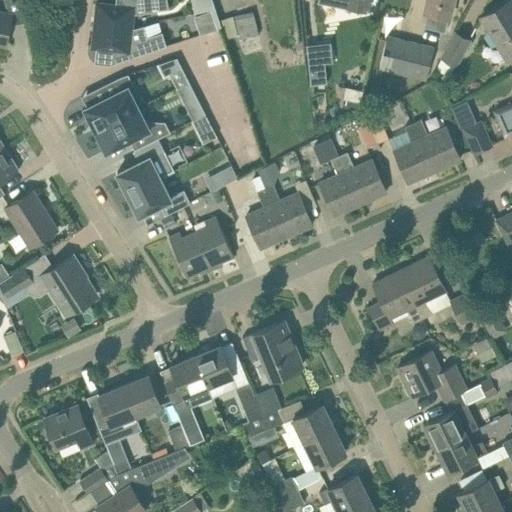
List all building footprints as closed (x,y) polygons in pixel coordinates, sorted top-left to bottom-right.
[(97,1),(94,24),(132,28),(134,12),(138,12),(169,7),(167,0),(116,0),(116,3),(97,1)] [(318,0),(318,3),(367,13),(369,0),(318,0)] [(427,0),(425,10),(428,11),(424,25),(446,31),(453,0),(427,0)] [(508,0),(482,16),(507,58),(511,55),(511,1),(511,0),(508,0)] [(0,42),(6,43),(12,12),(0,9),(0,42)] [(211,10),(194,15),(200,34),(217,28),(211,10)] [(244,12),(233,15),(238,35),(238,38),(259,33),(253,10),(249,11),(244,12)] [(132,28),(94,24),(92,46),(116,49),(114,62),(167,44),(162,30),(147,35),(143,24),(132,28)] [(436,67),(450,75),(456,64),(457,64),(470,39),(455,31),(436,67)] [(380,68),(426,79),(434,47),(388,35),(380,68)] [(307,43),(306,43),(310,84),(327,82),(325,61),(317,62),(316,42),(307,43)] [(177,56),(157,63),(163,76),(182,66),(177,56)] [(85,107),(96,128),(139,106),(129,86),(134,83),(128,72),(121,75),(87,92),(92,103),(85,107)] [(190,80),(177,87),(182,97),(195,91),(190,80)] [(346,86),(343,97),(361,101),(363,90),(346,86)] [(511,101),(495,109),(506,133),(511,130),(511,101)] [(139,106),(96,128),(107,149),(130,138),(135,148),(159,136),(171,130),(165,120),(150,119),(146,121),(139,106)] [(369,122),(370,125),(381,120),(376,108),(365,112),(366,116),(369,122)] [(193,119),(192,120),(197,129),(211,123),(206,113),(193,119)] [(422,118),(413,122),(434,169),(436,169),(436,167),(448,162),(448,163),(460,158),(446,126),(429,133),(422,118)] [(481,120),(464,128),(475,151),(491,144),(481,120)] [(434,169),(413,122),(405,125),(411,140),(394,148),(409,181),(421,175),(420,174),(432,169),(432,170),(434,169)] [(118,170),(129,192),(161,175),(152,156),(166,149),(159,136),(135,148),(134,149),(140,159),(118,170)] [(332,137),(313,145),(321,162),(331,157),(339,153),(332,137)] [(0,194),(2,193),(5,191),(6,191),(0,181),(0,180),(2,179),(19,168),(5,146),(0,149),(0,194)] [(347,150),(339,153),(361,202),(363,201),(362,200),(374,195),(374,196),(387,190),(372,158),(354,166),(347,150)] [(361,202),(339,153),(331,157),(338,172),(320,180),(335,213),(347,208),(346,207),(358,202),(359,203),(361,202)] [(258,168),(265,186),(287,235),(289,234),(288,232),(300,227),(300,228),(313,223),(298,190),(281,198),(274,182),(279,170),(275,161),(258,168)] [(232,164),(219,170),(226,184),(239,177),(232,164)] [(161,175),(129,192),(140,213),(161,202),(167,213),(192,200),(185,187),(171,194),(161,175)] [(287,235),(265,186),(257,189),(263,205),(246,212),(261,246),(273,241),(273,239),(284,234),(285,235),(287,235)] [(6,206),(31,245),(57,228),(32,189),(6,206)] [(511,211),(497,219),(507,242),(511,239),(511,211)] [(208,225),(195,230),(212,268),(222,263),(221,260),(234,254),(216,215),(205,220),(208,225)] [(470,246),(486,237),(481,229),(465,238),(470,246)] [(212,268),(195,230),(182,236),(180,231),(169,236),(187,275),(200,270),(201,272),(212,268)] [(42,273),(67,312),(97,294),(82,269),(83,269),(73,254),(42,273)] [(430,254),(399,269),(422,316),(432,312),(425,299),(446,288),(430,254)] [(32,280),(23,265),(0,279),(0,280),(9,295),(32,280)] [(422,316),(399,269),(373,282),(382,300),(369,306),(379,328),(394,321),(391,315),(407,307),(414,321),(422,316)] [(451,298),(461,321),(478,313),(467,291),(451,298)] [(501,301),(478,313),(484,324),(486,328),(502,319),(499,316),(507,312),(501,301)] [(284,319),(276,322),(243,336),(253,360),(263,356),(272,377),(303,364),(284,319)] [(15,330),(3,335),(12,355),(23,350),(15,330)] [(487,337),(475,343),(483,360),(496,354),(487,337)] [(221,344),(196,354),(208,383),(213,396),(236,386),(238,385),(249,381),(237,351),(226,356),(221,344)] [(405,381),(404,382),(409,392),(410,391),(412,395),(437,383),(445,399),(467,388),(455,363),(441,370),(431,349),(398,365),(405,381)] [(176,376),(165,380),(177,411),(189,407),(214,396),(213,396),(208,383),(196,354),(171,365),(176,376)] [(511,359),(489,370),(492,376),(496,385),(511,376),(511,359)] [(149,374),(124,384),(136,413),(161,403),(149,374)] [(482,381),(488,394),(497,390),(495,385),(496,385),(492,376),(482,381)] [(102,402),(91,407),(106,442),(119,436),(142,427),(136,413),(124,384),(99,394),(102,402)] [(273,385),(254,393),(258,403),(263,414),(278,408),(281,406),(273,385)] [(249,419),(243,422),(249,435),(274,425),(283,421),(294,416),(305,411),(300,398),(282,406),(281,406),(278,408),(263,414),(253,418),(249,419)] [(57,446),(78,437),(82,446),(94,441),(78,402),(45,416),(57,446)] [(437,446),(465,433),(478,426),(467,402),(453,409),(453,408),(425,422),(437,446)] [(258,403),(244,408),(249,419),(253,418),(263,414),(258,403)] [(294,416),(283,421),(295,446),(334,427),(322,403),(305,411),(294,416)] [(169,429),(177,449),(185,446),(191,443),(183,424),(169,429)] [(334,427),(295,446),(306,469),(317,464),(317,465),(328,460),(346,451),(334,427)] [(437,446),(449,470),(488,451),(482,439),(471,445),(465,433),(437,446)] [(511,435),(503,440),(509,454),(511,452),(511,435)] [(109,479),(117,491),(102,501),(107,508),(102,511),(141,511),(130,494),(191,455),(185,446),(177,449),(132,467),(118,473),(109,479)] [(114,463),(118,473),(132,467),(128,457),(114,463)] [(89,492),(109,479),(101,465),(80,478),(89,492)] [(336,511),(340,510),(340,511),(368,497),(356,473),(328,487),(314,495),(322,511),(336,511)] [(460,492),(469,511),(479,511),(499,503),(493,490),(505,485),(499,473),(460,492)] [(292,475),(273,484),(279,497),(298,488),(292,475)] [(279,497),(285,510),(305,501),(298,488),(279,497)] [(199,511),(202,511),(192,495),(172,508),(173,511),(199,511)] [(340,511),(375,511),(368,497),(340,511)] [(479,511),(511,511),(511,510),(508,511),(503,511),(499,503),(479,511)]
